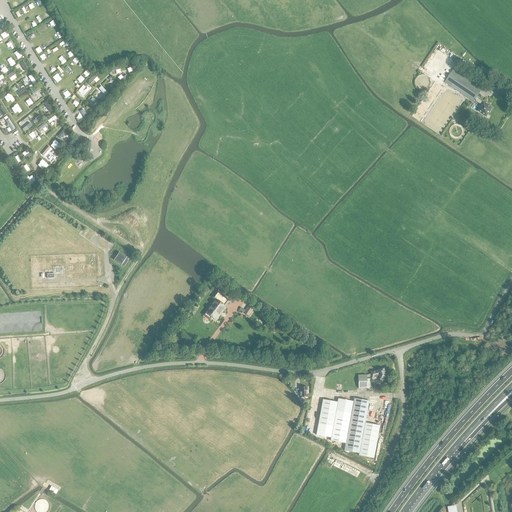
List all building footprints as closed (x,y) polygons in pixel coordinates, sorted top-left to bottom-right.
[(482,89),(465,78),(453,69),(448,77),(445,82),(473,101),(475,100),(481,104),(477,110),(486,116),(492,107),(483,101),(483,102),(476,97),(482,89)] [(119,252),(114,260),(124,266),(129,259),(119,252)] [(230,301),(224,297),(217,291),(213,297),(216,299),(212,304),(205,313),(215,320),(220,314),(219,314),(222,310),(224,307),(224,308),(225,306),(230,301)] [(249,316),(256,306),(250,302),(243,313),(249,316)] [(264,325),(271,314),(267,311),(264,315),(263,314),(265,312),(261,310),(254,320),(257,323),(262,316),(264,317),(260,322),(264,325)] [(379,379),(380,379),(381,383),(384,382),(384,380),(385,379),(385,377),(386,377),(384,369),(370,372),(372,378),(378,376),(379,379)] [(367,388),(366,375),(358,375),(358,388),(367,388)] [(307,387),(300,387),(300,389),(296,389),(296,392),(297,392),(300,392),(300,397),(301,397),(301,400),(302,400),(302,403),(307,402),(309,402),(309,400),(305,400),(305,397),(308,397),(307,391),(308,391),(308,388),(307,388),(307,387)] [(365,423),(369,401),(361,400),(354,398),(353,401),(338,399),(337,402),(323,399),(316,435),(331,438),(330,440),(345,443),(344,450),(359,453),(359,455),(374,458),(380,426),(365,423)]
